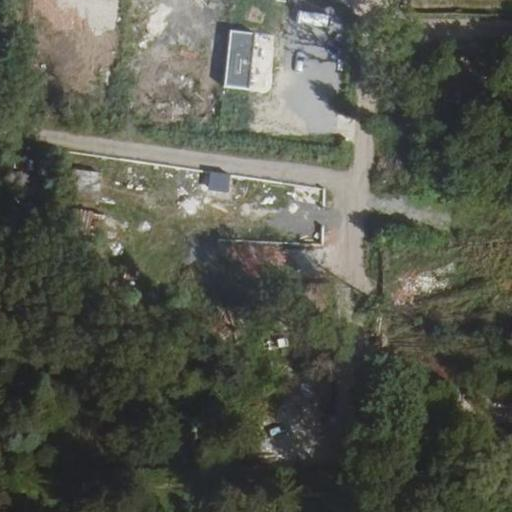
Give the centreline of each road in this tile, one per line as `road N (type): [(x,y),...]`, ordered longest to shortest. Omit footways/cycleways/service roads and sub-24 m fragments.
road 1 (unclassified): [(348,511),(358,175),(0,118)]
road 2 (track): [(358,175),(373,0)]
